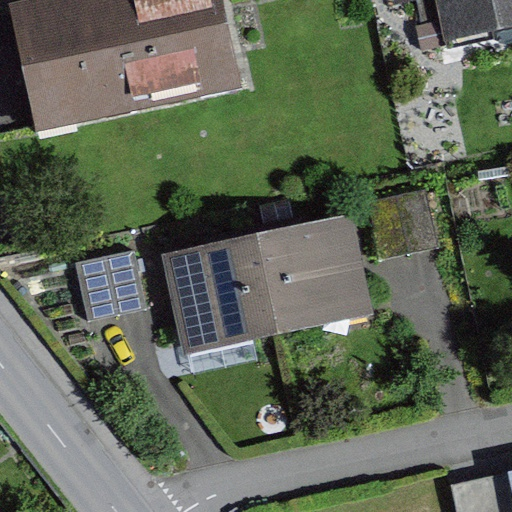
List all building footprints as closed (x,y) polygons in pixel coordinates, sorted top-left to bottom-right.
[(197,0),(70,0),(0,15),(0,63),(15,133),(217,90),(197,0)] [(511,0),(423,0),(437,63),(511,47),(511,0)] [(365,213),(378,269),(435,256),(422,200),(365,213)] [(245,244),(266,335),(358,313),(337,223),(245,244)] [(166,358),(266,335),(245,244),(145,267),(166,358)] [(90,329),(139,317),(126,263),(76,275),(90,329)] [(511,511),(511,491),(495,496),(498,511),(511,511)]
